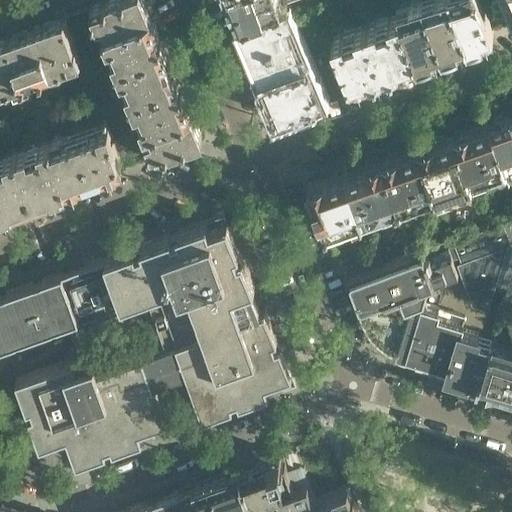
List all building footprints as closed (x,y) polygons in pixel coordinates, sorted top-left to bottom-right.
[(150,12),(144,0),(106,0),(91,5),(98,21),(101,20),(105,28),(150,12)] [(280,5),(278,0),(230,0),(239,20),(280,5)] [(443,49),(424,0),(403,0),(396,3),(399,13),(418,58),(443,49)] [(468,40),(453,0),(424,0),(443,49),(468,40)] [(494,30),(481,0),(453,0),(468,40),(494,31),(494,30)] [(511,0),(481,0),(494,30),(511,23),(511,0)] [(292,34),(285,18),(292,15),(287,3),(280,5),(239,20),(251,48),(292,34)] [(164,45),(150,12),(105,28),(101,29),(107,41),(111,40),(115,49),(111,50),(116,62),(164,45)] [(418,58),(399,13),(388,17),(390,23),(379,27),(377,21),(366,25),(384,70),(418,58)] [(79,53),(73,39),(64,16),(8,36),(23,80),(41,73),(39,67),(79,53)] [(384,70),(366,25),(354,29),(356,35),(345,39),(343,33),(332,37),(351,82),(384,70)] [(311,59),(305,46),(298,49),(292,34),(251,48),(263,76),(309,60),(311,59)] [(23,80),(8,36),(0,38),(0,85),(5,84),(10,97),(27,91),(23,80)] [(178,78),(171,62),(164,45),(116,62),(121,74),(125,73),(129,82),(125,83),(130,96),(178,78)] [(323,92),(318,80),(312,82),(307,70),(313,68),(309,60),(263,76),(275,105),(277,109),(280,108),(280,107),(323,92)] [(192,112),(178,78),(130,96),(135,107),(139,106),(143,115),(138,117),(143,129),(147,128),(192,112)] [(511,108),(491,116),(508,163),(511,172),(511,108)] [(202,136),(192,112),(147,128),(151,136),(147,138),(153,153),(202,136)] [(508,163),(491,116),(455,130),(472,176),(486,171),(491,183),(501,179),(497,167),(508,163)] [(123,164),(113,140),(107,123),(75,134),(73,129),(49,138),(66,184),(123,164)] [(472,176),(455,130),(418,143),(435,189),(439,197),(453,192),(454,196),(467,191),(462,180),(472,176)] [(66,184),(49,138),(37,142),(39,147),(29,151),(27,146),(16,150),(33,196),(66,184)] [(435,189),(418,143),(382,156),(402,210),(418,204),(419,207),(430,204),(426,192),(435,189)] [(0,208),(33,196),(16,150),(5,154),(7,159),(0,161),(0,208)] [(402,210),(382,156),(346,169),(365,219),(374,215),(377,222),(403,213),(402,210)] [(365,219),(346,169),(308,182),(331,239),(359,228),(357,222),(365,219)] [(170,427),(155,389),(190,377),(203,415),(269,391),(296,381),(292,373),(293,373),(280,344),(276,346),(273,339),(278,338),(265,308),(263,309),(253,286),(255,284),(228,220),(227,220),(224,213),(207,219),(0,293),(0,345),(141,295),(149,318),(147,317),(146,317),(144,318),(143,319),(142,320),(142,321),(142,322),(142,323),(142,324),(143,325),(144,326),(145,327),(147,327),(148,327),(149,326),(150,326),(151,324),(159,347),(98,369),(95,360),(76,366),(73,357),(16,378),(23,396),(19,397),(30,427),(34,426),(40,444),(67,434),(77,461),(143,437),(170,427)] [(511,216),(501,220),(510,245),(508,245),(511,246),(511,216)] [(510,245),(501,220),(452,238),(462,263),(492,251),(508,245),(510,245)] [(378,238),(373,225),(368,226),(373,240),(378,238)] [(373,240),(368,226),(364,228),(369,242),(373,240)] [(382,263),(375,246),(341,259),(347,274),(347,275),(382,263)] [(438,314),(442,299),(435,280),(446,276),(447,277),(459,273),(452,256),(429,264),(423,248),(382,263),(347,275),(362,315),(364,319),(365,322),(367,325),(368,327),(371,332),(375,336),(378,338),(380,341),(385,344),(388,346),(391,347),(394,349),(398,350),(414,355),(412,361),(468,377),(480,338),(479,337),(478,336),(478,335),(478,334),(479,333),(461,328),(464,317),(444,311),(443,316),(438,314)] [(489,308),(503,258),(492,251),(462,263),(459,264),(474,304),(489,308)] [(511,391),(511,388),(511,348),(491,341),(480,338),(468,377),(511,391)] [(350,511),(341,491),(316,497),(313,487),(311,488),(308,479),(305,480),(306,481),(294,486),(283,455),(281,456),(280,453),(273,456),(272,454),(239,466),(253,505),(262,502),(266,511),(350,511)] [(255,511),(253,505),(239,466),(210,477),(223,511),(255,511)] [(223,511),(210,477),(182,487),(191,511),(223,511)] [(191,511),(182,487),(112,511),(191,511)] [(0,511),(11,511),(13,507),(4,505),(3,504),(2,504),(0,503),(0,511)]
